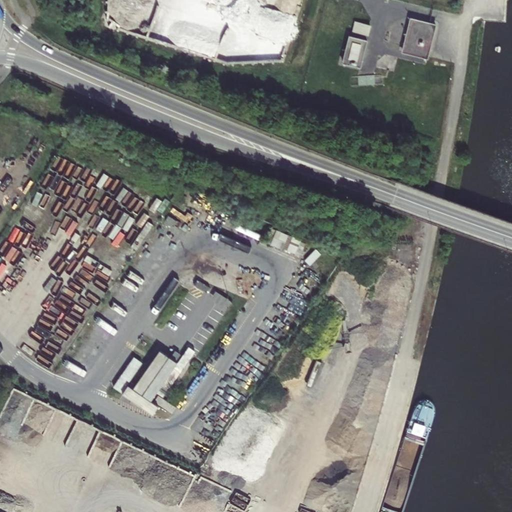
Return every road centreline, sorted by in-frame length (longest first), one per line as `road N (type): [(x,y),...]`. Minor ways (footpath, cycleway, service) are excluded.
road 1 (unclassified): [(358,511),(428,251),(467,12),(482,0)]
road 2 (secondary): [(396,195),(93,72),(41,48),(0,13)]
road 3 (secondary): [(0,57),(231,146),(396,195)]
road 4 (unclassified): [(81,397),(169,437),(281,273),(194,236)]
road 5 (unclassified): [(194,236),(81,397)]
road 6 (secondary): [(396,195),(511,235)]
